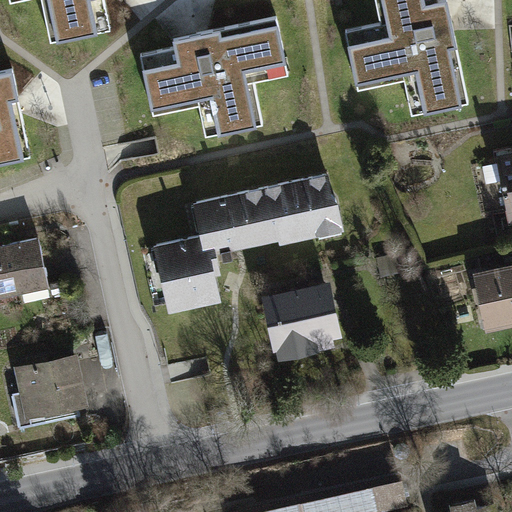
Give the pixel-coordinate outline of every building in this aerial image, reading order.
[(9,0),(10,0),(12,0),(42,0),(50,40),(110,28),(104,0),(9,0)] [(375,0),(381,22),(345,29),(358,88),(404,78),(411,113),(468,101),(446,0),(375,0)] [(288,72),(276,16),(173,37),(175,46),(140,53),(153,113),(199,103),(206,134),(263,122),(254,79),(288,72)] [(13,68),(0,70),(0,160),(30,154),(13,68)] [(501,163),(484,166),(487,179),(491,181),(502,179),(503,182),(500,186),(504,189),(505,191),(507,191),(511,210),(511,209),(511,152),(511,155),(501,158),(501,163)] [(326,173),(197,201),(197,204),(202,203),(207,225),(202,226),(204,234),(188,237),(186,241),(183,238),(157,244),(157,246),(162,245),(166,265),(161,266),(170,306),(218,296),(208,248),(211,242),(259,231),(256,217),(269,214),(270,221),(278,219),(282,237),(319,229),(318,224),(338,220),(339,225),(342,225),(335,197),(330,190),(326,173)] [(38,237),(0,245),(0,264),(5,286),(21,283),(25,300),(49,295),(47,283),(48,283),(38,237)] [(221,247),(223,257),(233,255),(231,245),(221,247)] [(381,274),(402,269),(398,252),(377,257),(381,274)] [(511,270),(483,276),(491,313),(508,309),(509,314),(511,313),(511,270)] [(51,295),(66,291),(64,281),(49,284),(51,295)] [(322,287),(274,297),(284,346),(308,341),(309,346),(331,341),(328,329),(331,328),(322,287)] [(35,365),(20,368),(25,391),(33,389),(37,408),(43,406),(46,420),(81,413),(78,399),(83,398),(74,356),(51,361),(50,355),(34,358),(35,365)] [(400,476),(376,482),(382,509),(406,503),(400,476)] [(376,482),(235,511),(366,511),(382,509),(376,482)] [(454,510),(446,511),(491,511),(490,503),(475,506),(473,500),(452,504),(454,510)]
